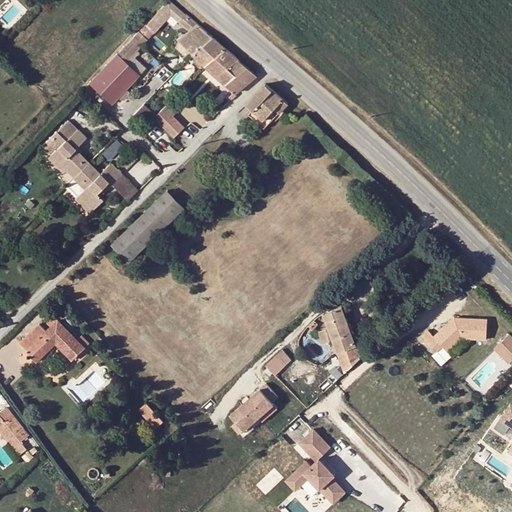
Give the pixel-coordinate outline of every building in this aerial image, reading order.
[(167,0),(145,24),(153,31),(170,14),(178,21),(179,20),(184,14),(168,0),(167,0)] [(184,14),(179,20),(190,29),(196,24),(184,14)] [(145,24),(138,31),(147,39),(153,31),(145,24)] [(191,54),(211,37),(196,24),(190,29),(177,40),(191,54)] [(138,31),(132,37),(141,45),(147,39),(138,31)] [(132,37),(89,83),(112,103),(138,75),(137,74),(125,62),(131,56),(141,45),(132,37)] [(223,47),(211,37),(191,54),(203,64),(223,47)] [(223,47),(203,64),(207,68),(215,76),(236,60),(223,47)] [(131,56),(125,62),(137,74),(144,68),(131,56)] [(236,60),(215,76),(223,84),(233,93),(242,86),(243,88),(246,85),(245,84),(255,76),(236,60)] [(246,104),(252,110),(263,120),(272,110),(277,114),(287,104),(265,84),(246,104)] [(144,103),(134,113),(143,121),(153,110),(144,103)] [(160,108),(153,115),(158,118),(163,112),(160,108)] [(263,120),(252,110),(248,115),(264,128),(277,114),(272,110),(263,120)] [(164,114),(157,121),(167,132),(174,125),(164,114)] [(119,173),(108,162),(97,173),(77,153),(71,147),(64,140),(75,129),(66,119),(49,135),(58,144),(54,148),(49,153),(64,169),(71,176),(82,188),(75,194),(90,209),(100,199),(97,196),(94,193),(106,182),(108,184),(119,173)] [(75,129),(64,140),(71,147),(74,144),(82,136),(75,129)] [(45,139),(54,148),(58,144),(49,135),(45,139)] [(71,147),(77,153),(79,150),(74,144),(71,147)] [(46,156),(61,172),(64,169),(49,153),(46,156)] [(108,184),(124,201),(136,190),(119,173),(108,184)] [(64,183),(75,194),(82,188),(71,176),(64,183)] [(94,193),(97,196),(108,184),(106,182),(94,193)] [(110,244),(128,263),(184,208),(166,190),(110,244)] [(72,197),(87,212),(90,209),(75,194),(72,197)] [(331,311),(341,307),(340,302),(329,306),(331,311)] [(337,353),(356,346),(351,333),(349,334),(344,321),(347,320),(342,307),(341,307),(331,311),(322,314),(328,328),(332,340),(337,353)] [(39,324),(19,343),(37,361),(56,343),(69,357),(82,345),(85,348),(90,343),(82,335),(77,340),(54,316),(46,323),(50,327),(46,331),(39,324)] [(429,329),(421,336),(437,354),(444,349),(448,353),(463,339),(486,341),(487,319),(454,318),(434,335),(429,329)] [(308,325),(311,328),(317,322),(314,319),(308,325)] [(321,343),(332,340),(328,328),(318,331),(321,343)] [(511,362),(511,334),(494,350),(509,365),(511,362)] [(82,345),(69,357),(72,360),(85,348),(82,345)] [(344,373),(366,353),(356,346),(337,353),(344,373)] [(282,350),(265,365),(274,374),(291,359),(282,350)] [(278,396),(266,383),(231,415),(237,422),(245,430),(260,416),(273,403),(272,401),(278,396)] [(139,409),(148,419),(156,413),(146,402),(139,409)] [(277,407),(273,403),(260,416),(264,420),(277,407)] [(511,404),(499,421),(511,429),(511,404)] [(156,413),(148,419),(156,428),(163,421),(156,413)] [(245,430),(237,422),(233,426),(240,434),(245,430)] [(332,448),(314,429),(299,444),(315,462),(302,475),(298,469),(284,481),(295,494),(308,481),(334,507),(348,494),(333,479),(336,476),(320,459),(332,448)] [(9,440),(20,454),(27,449),(16,435),(9,440)]
